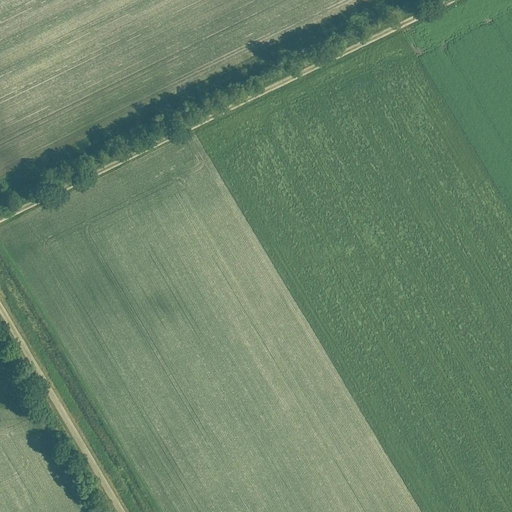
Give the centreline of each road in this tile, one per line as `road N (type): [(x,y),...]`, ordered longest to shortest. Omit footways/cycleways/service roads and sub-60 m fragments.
road 1 (residential): [(0,219),(457,0)]
road 2 (residential): [(123,511),(0,303)]
